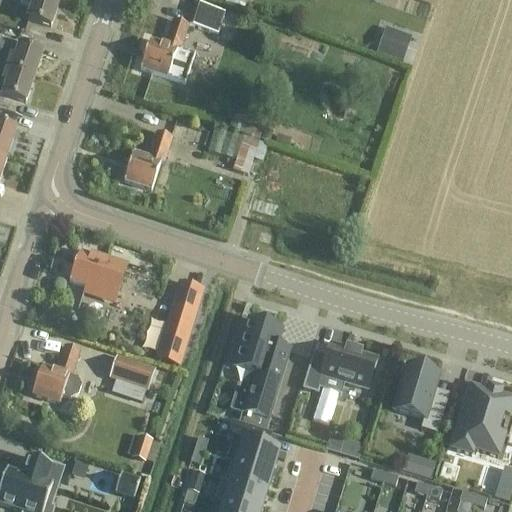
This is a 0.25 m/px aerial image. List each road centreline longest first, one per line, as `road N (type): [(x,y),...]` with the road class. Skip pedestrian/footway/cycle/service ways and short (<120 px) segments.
road 1 (residential): [(511,347),(264,275),(55,199)]
road 2 (tertiary): [(55,199),(50,184),(112,0)]
road 3 (tertiary): [(0,353),(37,221),(55,199)]
